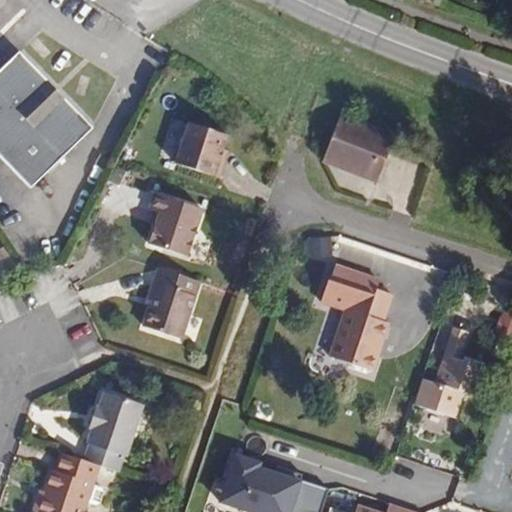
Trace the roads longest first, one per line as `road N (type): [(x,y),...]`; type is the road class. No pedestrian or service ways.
road 1 (residential): [(511,271),(282,195)]
road 2 (secondary): [(511,83),(355,28),(301,0)]
road 3 (unknown): [(22,0),(55,33),(77,38),(131,80)]
